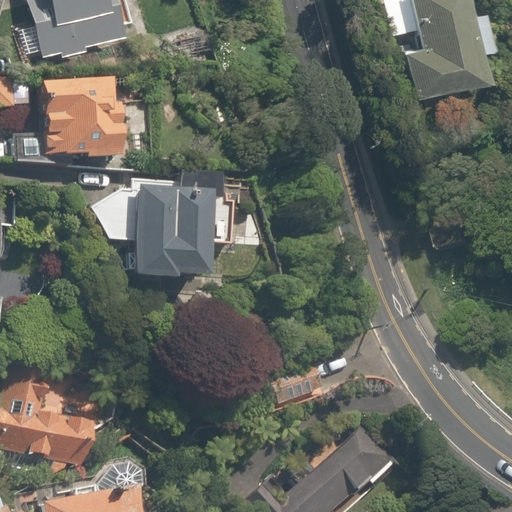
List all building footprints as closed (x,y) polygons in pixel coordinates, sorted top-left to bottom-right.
[(16,0),(31,59),(110,40),(106,26),(119,22),(113,0),(16,0)] [(491,3),(463,9),(461,0),(378,0),(388,43),(409,38),(411,47),(395,50),(406,100),(480,84),(474,56),(502,50),(491,3)] [(73,165),(112,162),(107,80),(29,85),(33,162),(73,159),(73,165)] [(200,195),(124,190),(119,285),(194,290),(200,195)] [(0,378),(0,449),(74,466),(89,399),(0,378)] [(254,492),(236,508),(240,511),(324,511),(382,458),(352,425),(266,505),(254,492)] [(125,511),(123,494),(29,510),(28,511),(125,511)]
